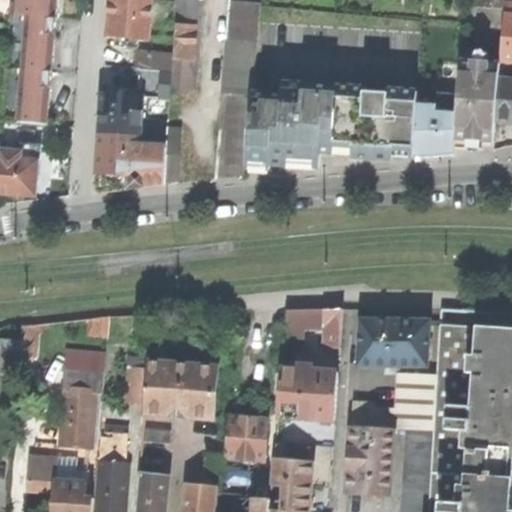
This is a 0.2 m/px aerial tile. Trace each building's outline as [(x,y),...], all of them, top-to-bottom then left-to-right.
[(28,13),(19,122),(49,125),(51,102),(55,51),(58,2),(58,0),(14,0),(14,12),(28,13)] [(107,38),(150,42),(152,0),(110,0),(107,38)] [(177,0),(176,23),(200,24),(202,0),(177,0)] [(464,0),(464,7),(505,10),(505,2),(505,0),(464,0)] [(233,2),(217,179),(246,176),(260,19),(261,5),(233,2)] [(271,6),(261,5),(260,19),(423,34),(425,20),(271,6)] [(503,38),(501,61),(511,61),(511,14),(505,14),(503,38)] [(172,73),(171,90),(195,91),(200,24),(176,23),(174,56),(172,73)] [(463,35),(462,61),(476,62),(478,37),(463,35)] [(488,63),(501,63),(501,61),(503,38),(490,37),(488,63)] [(137,70),(140,70),(159,72),(172,73),(174,56),(139,54),(137,70)] [(501,63),(488,63),(476,62),(462,61),(458,114),(455,147),(469,148),(470,140),(481,141),(495,142),(496,121),(499,81),(501,63)] [(144,97),(157,98),(159,72),(140,70),(138,96),(144,97)] [(172,73),(159,72),(157,98),(170,99),(171,90),(172,73)] [(511,81),(499,81),(496,121),(511,122),(511,81)] [(321,160),(322,154),(327,88),(286,85),(286,101),(253,99),(247,160),(271,162),(271,157),(283,158),(321,160)] [(327,88),(322,154),(376,158),(415,161),(419,106),(420,94),(389,92),(389,95),(367,94),(368,91),(327,88)] [(141,137),(144,97),(138,96),(103,94),(101,111),(99,133),(141,137)] [(455,156),(455,147),(458,114),(437,114),(437,107),(419,106),(415,161),(436,158),(455,156)] [(165,182),(179,181),(182,128),(168,127),(167,148),(165,182)] [(140,147),(141,137),(99,133),(95,193),(116,190),(138,187),(139,174),(140,147)] [(139,174),(138,187),(152,186),(164,184),(165,182),(167,148),(140,147),(139,174)] [(0,194),(15,195),(36,197),(38,163),(40,163),(41,155),(0,151),(0,194)] [(324,348),(341,348),(344,310),(287,312),(286,340),(305,341),(305,329),(325,329),(324,348)] [(110,319),(97,320),(96,336),(108,337),(110,319)] [(361,337),(360,365),(428,368),(431,323),(362,320),(361,337)] [(511,330),(442,325),(438,377),(434,431),(429,511),(511,511),(511,510),(511,330)] [(24,328),(22,352),(37,355),(39,326),(24,328)] [(0,336),(0,370),(17,373),(22,340),(0,336)] [(68,352),(65,390),(97,392),(104,393),(107,355),(68,352)] [(148,359),(130,358),(130,370),(148,371),(148,363),(148,359)] [(184,416),(213,418),(217,368),(148,363),(148,371),(145,402),(144,413),(184,416)] [(278,418),(335,422),(337,397),(338,373),(313,371),(313,366),(293,364),(292,369),(282,368),(278,418)] [(145,402),(148,371),(130,370),(127,401),(145,402)] [(438,377),(401,376),(399,409),(391,409),(391,428),(408,430),(434,431),(438,377)] [(97,392),(65,390),(61,445),(93,448),(97,392)] [(371,428),(373,405),(355,404),(354,427),(371,428)] [(226,458),(266,461),(269,422),(229,419),(226,458)] [(389,429),(371,428),(354,427),(352,455),(349,492),(384,494),(389,429)] [(143,441),(169,443),(170,429),(144,428),(143,441)] [(429,511),(434,431),(408,430),(402,511),(429,511)] [(100,464),(123,466),(126,435),(120,434),(119,440),(102,438),(100,464)] [(278,511),(270,511),(309,511),(310,499),(313,465),(305,464),(306,451),(276,449),(273,486),(285,487),(284,503),(279,502),(278,511)] [(207,453),(204,486),(218,487),(220,454),(207,453)] [(56,460),(33,459),(31,491),(54,492),(56,460)] [(79,462),(56,460),(54,492),(52,511),(92,511),(94,499),(86,498),(87,483),(77,483),(78,473),(79,462)] [(123,466),(100,464),(96,511),(125,511),(129,466),(123,466)] [(88,473),(78,473),(77,483),(87,483),(88,473)] [(165,511),(169,476),(138,473),(135,511),(165,511)] [(216,511),(218,487),(204,486),(186,484),(183,511),(216,511)] [(270,511),(271,500),(255,499),(254,511),(270,511)]
